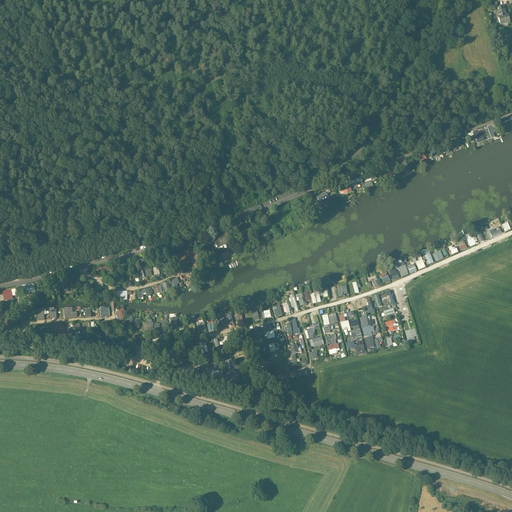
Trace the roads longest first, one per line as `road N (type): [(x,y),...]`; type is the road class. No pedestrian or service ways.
road 1 (primary): [(511,496),(106,379),(0,366)]
road 2 (unclassified): [(294,198),(365,143),(417,42),(460,0)]
road 3 (track): [(294,198),(511,112)]
road 4 (residential): [(141,352),(158,376),(247,353),(239,327),(166,345)]
road 5 (residential): [(83,266),(195,239),(294,198)]
road 6 (residential): [(17,327),(25,344),(118,358),(141,352)]
road 7 (residential): [(511,232),(396,282)]
